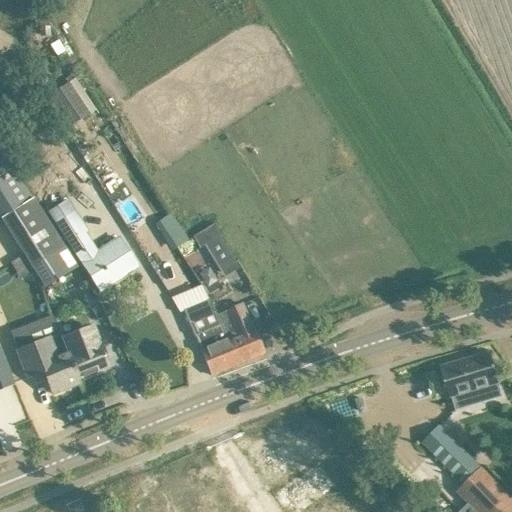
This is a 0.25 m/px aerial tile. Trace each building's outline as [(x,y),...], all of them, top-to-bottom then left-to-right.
[(48,26),(39,27),(40,36),(49,35),(48,26)] [(30,59),(21,65),(39,93),(48,87),(30,59)] [(53,91),(45,96),(66,128),(94,110),(74,78),(53,91)] [(0,120),(0,123),(31,165),(56,146),(40,124),(34,128),(19,107),(0,120)] [(101,108),(89,115),(99,130),(110,123),(101,108)] [(127,148),(115,156),(124,169),(135,161),(127,148)] [(105,159),(100,158),(89,165),(100,182),(114,172),(105,159)] [(69,174),(78,188),(92,180),(83,166),(69,174)] [(10,167),(0,173),(0,221),(29,266),(60,246),(10,167)] [(49,211),(82,262),(100,290),(137,266),(119,238),(98,252),(86,233),(89,231),(68,199),(49,211)] [(119,211),(128,224),(143,214),(134,201),(119,211)] [(214,224),(193,237),(200,248),(204,245),(224,277),(238,268),(219,236),(221,235),(214,224)] [(60,246),(29,266),(42,287),(74,267),(60,246)] [(20,255),(12,260),(20,273),(28,267),(20,255)] [(227,338),(216,315),(209,301),(207,301),(200,285),(172,298),(179,311),(184,309),(211,375),(238,364),(227,338)] [(242,304),(216,315),(227,338),(238,364),(264,353),(253,327),(252,328),(242,304)] [(92,327),(61,339),(77,379),(108,367),(99,343),(92,327)] [(77,379),(61,339),(59,334),(17,350),(28,378),(43,371),(52,394),(79,383),(77,379)] [(441,367),(447,386),(450,397),(500,383),(491,352),(441,367)] [(439,427),(424,442),(466,484),(481,469),(439,427)] [(466,484),(458,491),(478,511),(508,511),(511,508),(511,500),(481,469),(466,484)] [(319,476),(274,498),(281,511),(332,511),(336,510),(319,476)] [(159,505),(164,511),(232,511),(234,511),(225,500),(222,494),(210,478),(193,489),(189,483),(159,505)] [(366,491),(360,483),(352,488),(357,497),(366,491)] [(281,511),(274,498),(245,511),(281,511)]
